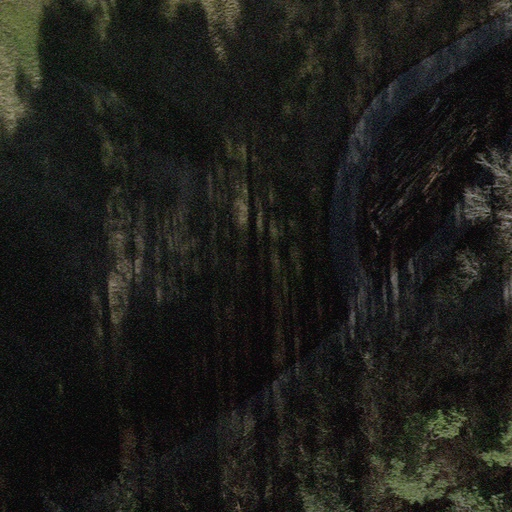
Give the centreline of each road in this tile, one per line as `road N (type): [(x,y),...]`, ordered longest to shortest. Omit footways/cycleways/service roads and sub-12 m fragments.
road 1 (track): [(389,308),(89,511)]
road 2 (track): [(511,30),(394,139),(366,225),(389,308)]
road 3 (track): [(511,285),(463,318),(389,308)]
